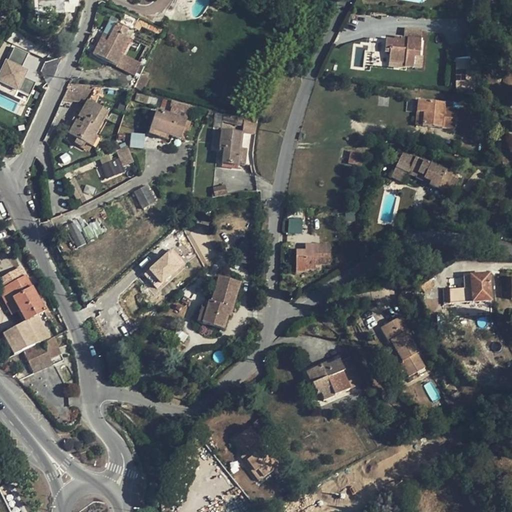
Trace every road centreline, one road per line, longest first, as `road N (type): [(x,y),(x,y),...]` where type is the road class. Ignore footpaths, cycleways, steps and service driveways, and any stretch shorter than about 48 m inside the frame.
road 1 (residential): [(272,320),(274,240),(290,142),(344,0)]
road 2 (residential): [(272,320),(386,250),(430,234),(511,248)]
road 3 (residential): [(92,394),(192,411),(261,348),(272,320)]
road 4 (residential): [(8,190),(88,349),(92,394)]
road 5 (residential): [(89,0),(8,190)]
